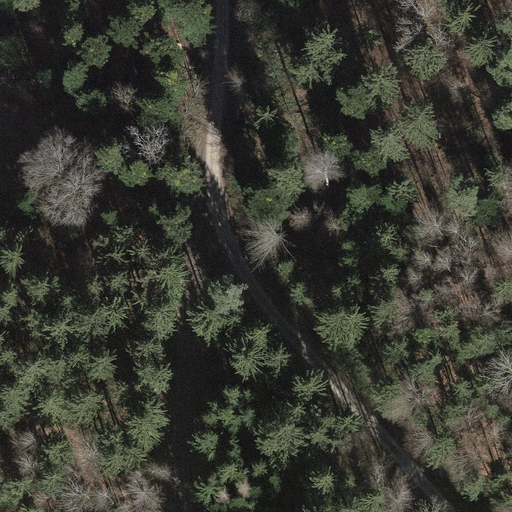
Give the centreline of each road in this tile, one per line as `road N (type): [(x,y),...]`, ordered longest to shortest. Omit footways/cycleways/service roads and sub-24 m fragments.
road 1 (track): [(450,511),(231,262),(205,208),(205,0)]
road 2 (track): [(205,208),(168,511)]
